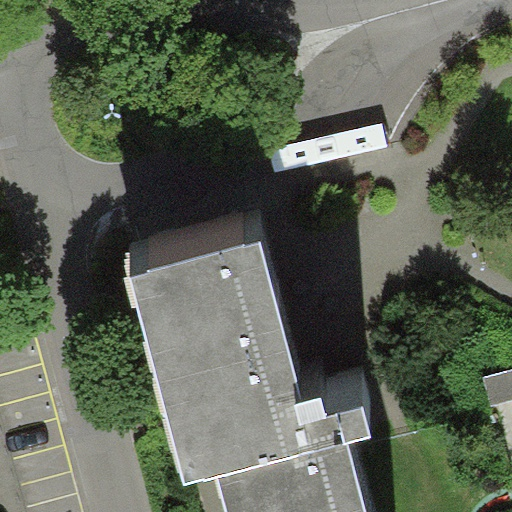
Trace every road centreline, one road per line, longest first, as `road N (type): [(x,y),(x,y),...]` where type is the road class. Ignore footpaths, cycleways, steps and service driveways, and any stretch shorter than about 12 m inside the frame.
road 1 (residential): [(34,179),(271,126),(443,0)]
road 2 (residential): [(34,179),(116,511)]
road 3 (residential): [(161,0),(0,50)]
road 4 (residential): [(377,0),(305,11),(246,0)]
